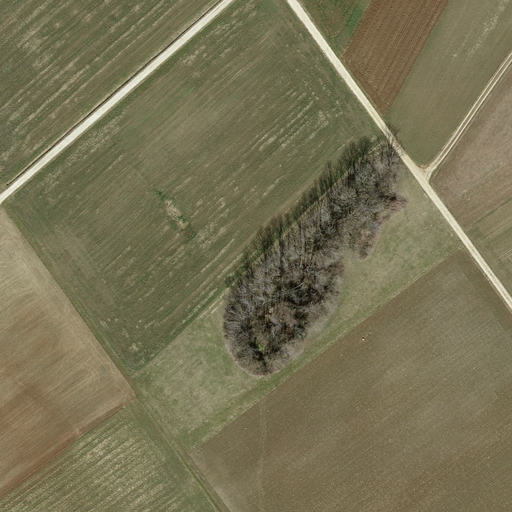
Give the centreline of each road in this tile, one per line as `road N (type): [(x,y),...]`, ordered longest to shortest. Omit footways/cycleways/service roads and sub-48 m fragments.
road 1 (track): [(291,0),(511,304)]
road 2 (track): [(229,0),(0,200)]
road 3 (track): [(417,175),(440,158),(511,57)]
